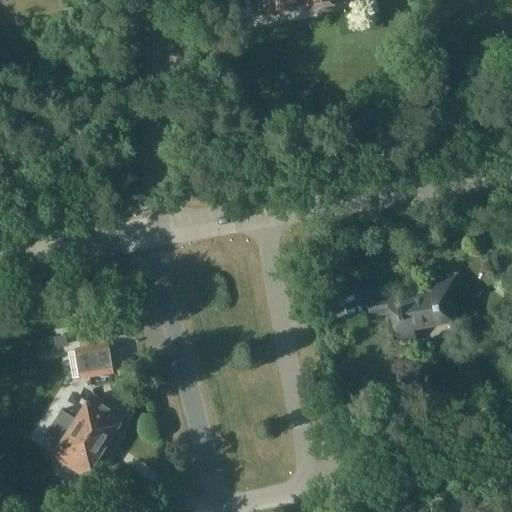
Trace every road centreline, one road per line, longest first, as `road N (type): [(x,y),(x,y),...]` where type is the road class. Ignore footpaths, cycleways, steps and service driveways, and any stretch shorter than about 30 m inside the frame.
road 1 (residential): [(258,209),(302,423),(336,492)]
road 2 (residential): [(214,510),(155,227)]
road 3 (residential): [(258,209),(511,166)]
road 4 (residential): [(155,227),(164,0)]
road 5 (residential): [(336,492),(511,458)]
road 6 (residential): [(0,254),(155,227)]
road 7 (residential): [(214,510),(336,492)]
